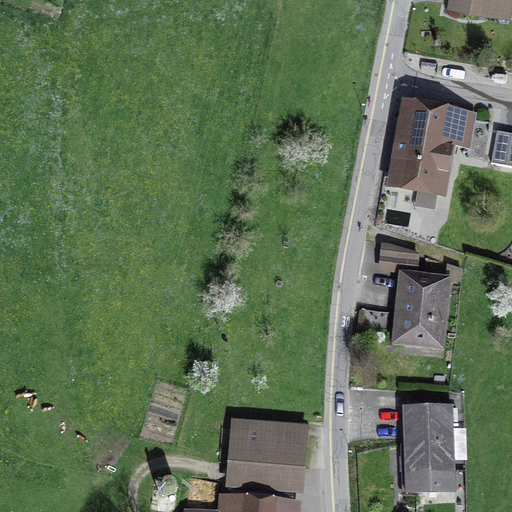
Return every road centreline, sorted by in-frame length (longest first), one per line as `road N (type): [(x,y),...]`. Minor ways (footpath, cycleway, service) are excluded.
road 1 (tertiary): [(339,511),(341,319),(383,82)]
road 2 (residential): [(511,100),(383,82)]
